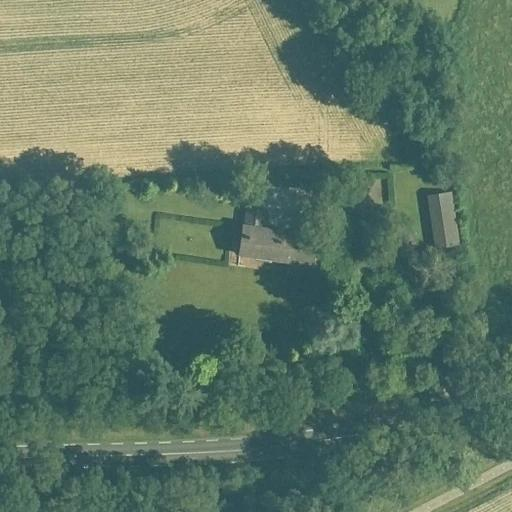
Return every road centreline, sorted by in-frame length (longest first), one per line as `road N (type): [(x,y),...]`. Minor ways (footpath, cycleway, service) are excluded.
road 1 (secondary): [(0,457),(313,441),(511,389)]
road 2 (track): [(405,203),(447,409)]
